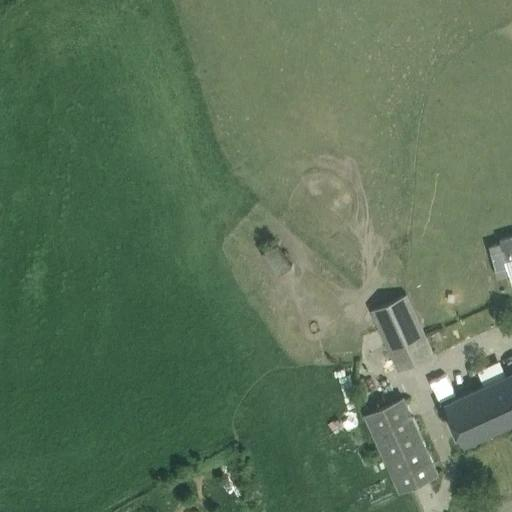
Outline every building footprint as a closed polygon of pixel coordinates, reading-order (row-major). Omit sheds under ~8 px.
[(489,244),(497,277),(509,273),(506,259),(511,257),(511,233),(500,237),(501,241),(489,244)] [(278,240),(260,251),(275,275),(293,264),(278,240)] [(399,366),(434,351),(407,292),(372,308),(399,366)] [(511,370),(446,401),(464,442),(511,420),(511,370)] [(365,412),(392,470),(400,489),(439,471),(404,395),(365,412)]
